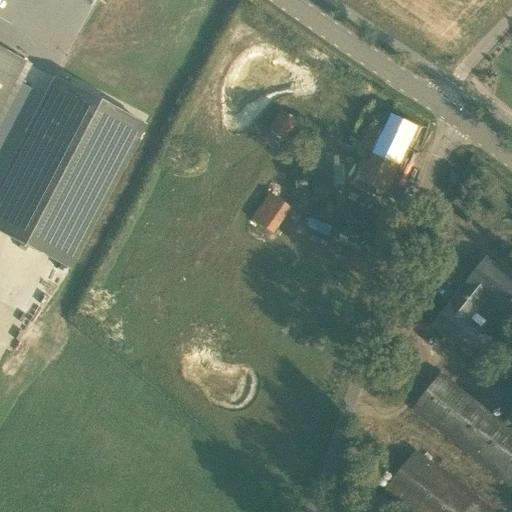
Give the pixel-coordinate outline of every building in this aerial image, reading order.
[(28,66),(29,65),(0,49),(0,118),(28,66)] [(70,268),(69,268),(134,143),(143,126),(144,125),(55,78),(54,80),(55,80),(0,184),(0,233),(69,269),(70,268)] [(269,130),(283,139),(295,120),(281,111),(269,130)] [(361,182),(386,194),(418,127),(393,115),(361,182)] [(268,192),(250,218),(271,232),(289,207),(268,192)] [(467,283),(459,294),(450,305),(469,320),(487,298),(507,315),(511,308),(511,278),(486,258),(467,282),(467,283)] [(469,320),(450,305),(449,304),(432,325),(466,352),(483,331),(469,320)] [(511,431),(440,375),(413,410),(511,486),(511,431)] [(492,511),(415,452),(385,491),(411,511),(492,511)]
